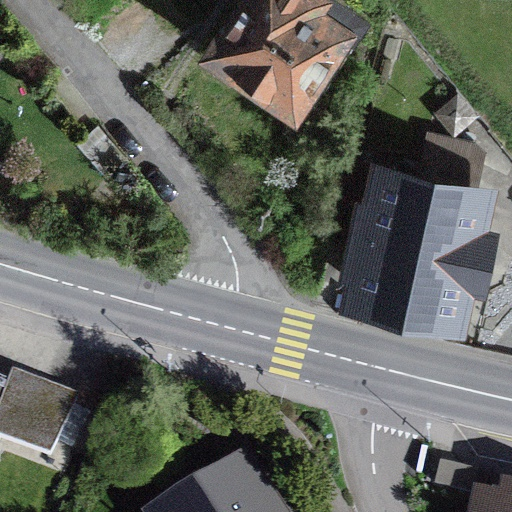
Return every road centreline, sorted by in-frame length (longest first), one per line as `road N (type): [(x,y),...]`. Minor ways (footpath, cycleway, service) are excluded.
road 1 (residential): [(36,0),(196,190),(228,241),(238,288),(232,331)]
road 2 (secondary): [(0,260),(232,331)]
road 3 (secondary): [(232,331),(384,367)]
road 4 (residential): [(386,511),(372,459),(384,367)]
road 5 (secondary): [(384,367),(511,398)]
